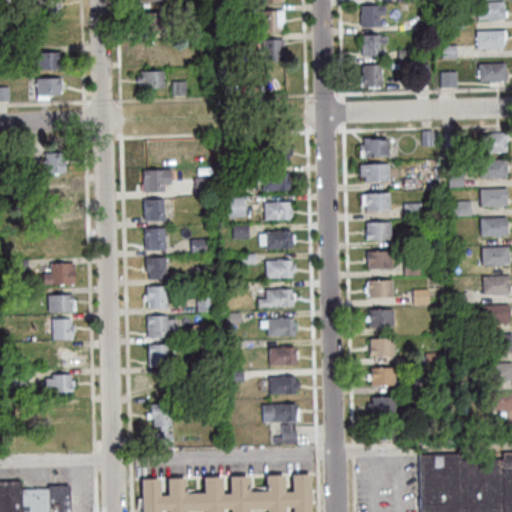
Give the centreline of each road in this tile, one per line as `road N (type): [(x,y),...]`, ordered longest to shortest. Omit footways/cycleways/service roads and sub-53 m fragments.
road 1 (residential): [(113,511),(97,0)]
road 2 (residential): [(335,511),(320,0)]
road 3 (residential): [(511,107),(307,114)]
road 4 (residential): [(120,120),(0,123)]
